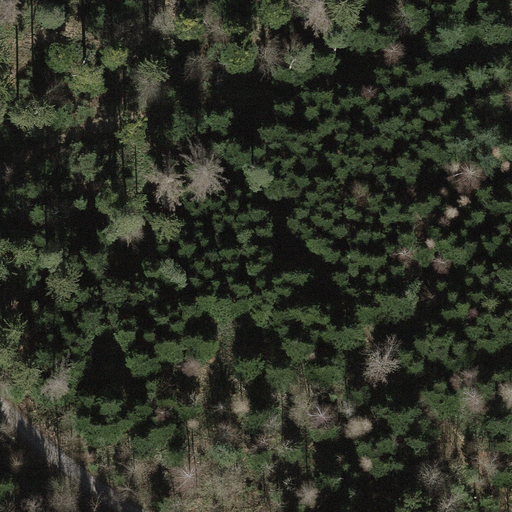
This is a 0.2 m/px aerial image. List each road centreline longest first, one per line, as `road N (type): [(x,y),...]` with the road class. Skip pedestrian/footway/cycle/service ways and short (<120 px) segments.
road 1 (track): [(0,178),(128,129),(511,51)]
road 2 (track): [(0,401),(134,511)]
